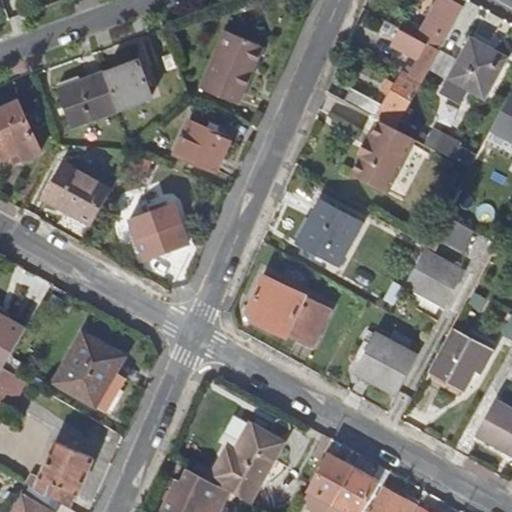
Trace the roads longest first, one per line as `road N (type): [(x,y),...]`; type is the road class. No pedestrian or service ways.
road 1 (residential): [(192,335),(339,0)]
road 2 (residential): [(192,335),(510,511)]
road 3 (residential): [(192,335),(0,226)]
road 4 (residential): [(116,511),(192,335)]
road 5 (residential): [(0,54),(152,0)]
